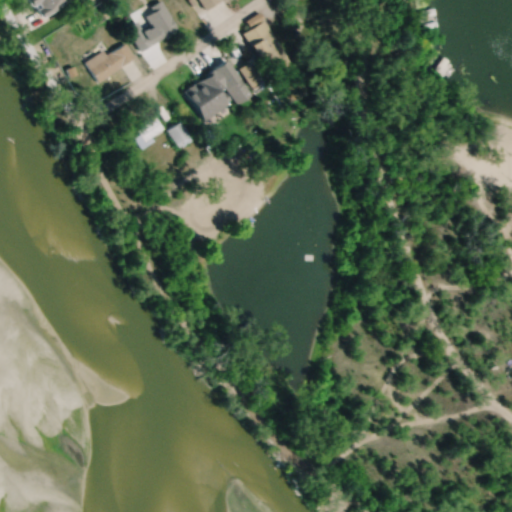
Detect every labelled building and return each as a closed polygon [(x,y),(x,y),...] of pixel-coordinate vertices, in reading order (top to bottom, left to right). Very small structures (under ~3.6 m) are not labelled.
[(65,0),(26,0),(32,13),(65,0)] [(194,0),(202,11),(219,0),(194,0)] [(132,35),(139,51),(177,33),(163,2),(143,11),(150,27),(132,35)] [(241,33),(259,64),(280,51),(263,21),(241,33)] [(85,65),(97,82),(134,58),(123,40),(85,65)] [(250,93),(238,76),(225,85),(214,69),(182,91),(203,121),(233,100),(235,103),(250,93)] [(165,134),(155,117),(131,133),(141,149),(165,134)] [(169,129),(174,138),(184,133),(179,123),(169,129)]
